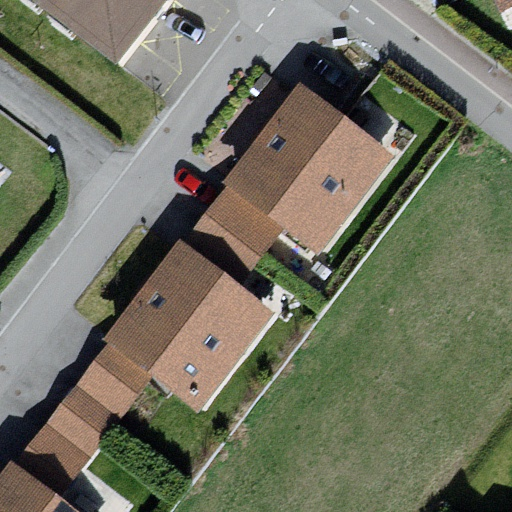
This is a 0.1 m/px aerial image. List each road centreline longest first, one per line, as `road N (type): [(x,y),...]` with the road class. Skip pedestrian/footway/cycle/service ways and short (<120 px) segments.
road 1 (residential): [(279,0),(0,366)]
road 2 (unclassified): [(342,0),(511,132)]
